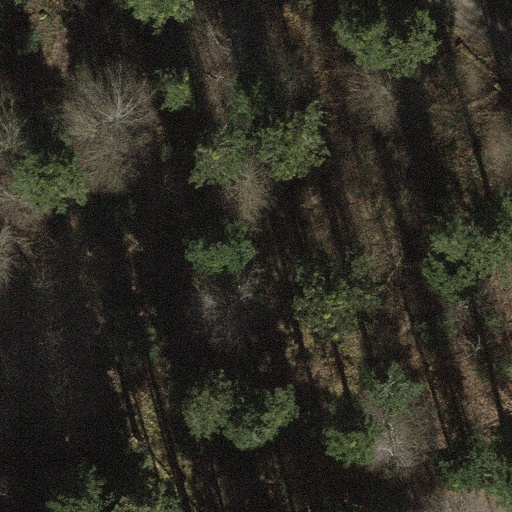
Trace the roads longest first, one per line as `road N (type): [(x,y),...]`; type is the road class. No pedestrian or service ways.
road 1 (track): [(0,156),(54,182),(166,261),(422,511)]
road 2 (track): [(120,0),(67,86),(54,182)]
